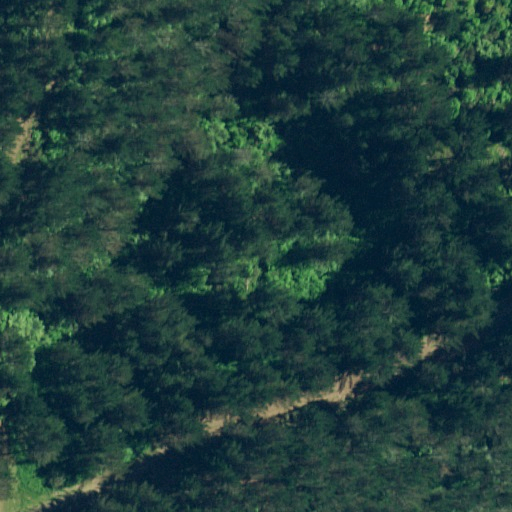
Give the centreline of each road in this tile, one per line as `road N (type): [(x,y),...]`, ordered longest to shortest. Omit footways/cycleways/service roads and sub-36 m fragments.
road 1 (track): [(511,306),(437,351),(239,415),(66,511)]
road 2 (track): [(0,188),(52,59),(88,0)]
